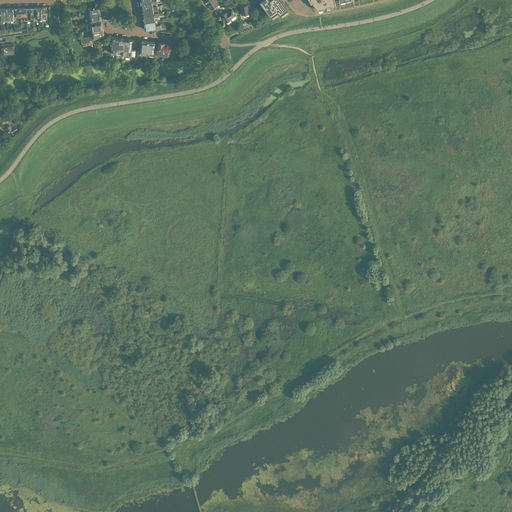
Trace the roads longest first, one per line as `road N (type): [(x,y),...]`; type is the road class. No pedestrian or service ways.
road 1 (unclassified): [(0,180),(40,131),(71,112),(221,79)]
road 2 (unclassified): [(263,43),(432,0)]
